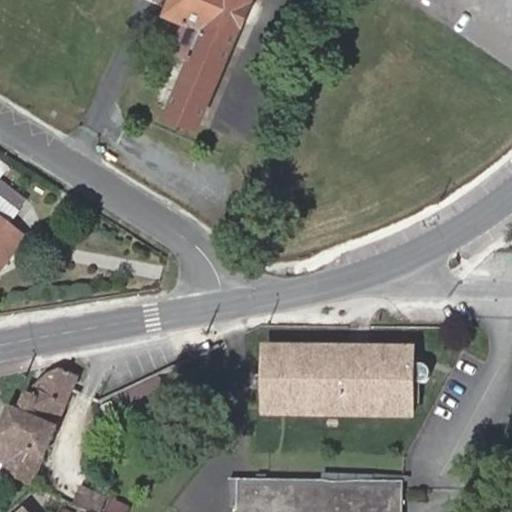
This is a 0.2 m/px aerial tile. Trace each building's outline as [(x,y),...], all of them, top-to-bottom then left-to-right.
[(172,0),(168,11),(188,20),(177,49),(191,55),(168,111),(202,127),(255,0),(172,0)] [(0,178),(1,179),(9,168),(0,161),(0,178)] [(0,198),(18,212),(27,200),(1,179),(0,178),(0,198)] [(8,226),(18,212),(0,198),(0,271),(26,239),(8,226)] [(275,347),(275,355),(279,355),(335,356),(350,356),(350,361),(375,362),(375,358),(387,349),(275,347)] [(279,355),(275,355),(274,405),(347,405),(350,405),(350,402),(374,402),(374,413),(374,414),(416,414),(416,383),(425,382),(430,379),(434,374),(433,369),(431,365),(426,364),(418,364),(417,349),(387,349),(375,358),(375,362),(350,361),(350,356),(335,356),(279,355)] [(0,433),(0,470),(31,484),(80,377),(61,369),(47,373),(29,391),(20,409),(13,405),(1,431),(0,433)] [(174,401),(162,376),(116,399),(127,423),(174,401)] [(274,412),(374,414),(374,413),(374,402),(350,402),(350,405),(347,405),(274,405),(274,412)] [(235,505),(243,505),(243,481),(235,481),(235,505)] [(407,511),(407,482),(359,482),(339,483),(326,481),(243,481),(243,505),(243,511),(407,511)] [(74,504),(91,511),(101,511),(107,500),(81,488),(74,504)]
